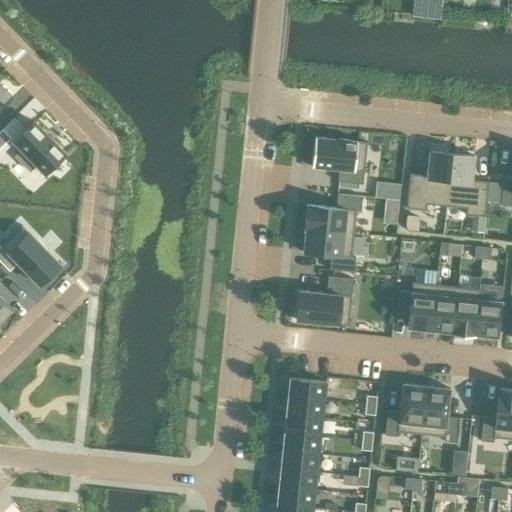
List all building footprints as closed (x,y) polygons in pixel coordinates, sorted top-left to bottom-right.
[(441,0),(427,0),(426,18),(440,19),(441,0)] [(0,85),(0,108),(11,97),(0,85)] [(25,129),(13,141),(21,149),(15,157),(29,172),(36,165),(45,174),(66,154),(34,121),(25,129)] [(2,129),(0,130),(0,146),(9,137),(2,129)] [(362,184),(367,142),(315,137),(312,166),(339,169),(338,182),(362,184)] [(498,150),(498,170),(510,170),(510,150),(498,150)] [(446,206),(452,154),(429,151),(427,175),(410,174),(406,208),(425,210),(426,204),(446,206)] [(485,216),(488,182),(471,180),(474,156),(452,154),(446,206),(466,208),(466,214),(472,215),(485,216)] [(382,196),(381,221),(395,222),(397,181),(373,179),(372,196),(382,196)] [(511,181),(503,180),(500,205),(511,205),(511,181)] [(306,228),(354,233),(356,210),(361,211),(362,196),(337,194),(336,208),(307,205),(304,229),(305,229),(306,228)] [(472,215),(471,231),(483,232),(485,216),(472,215)] [(418,232),(419,217),(406,216),(405,227),(408,231),(418,232)] [(1,246),(0,246),(0,261),(9,271),(18,262),(40,285),(60,265),(22,225),(1,245),(1,246)] [(305,229),(303,252),(331,255),(329,269),(354,272),(356,257),(351,257),(354,233),(306,228),(305,229)] [(439,254),(447,255),(448,243),(440,242),(439,254)] [(482,255),(483,247),(475,246),(474,254),(474,258),(482,259),(482,255)] [(483,247),(482,259),(490,260),(491,248),(483,247)] [(328,276),(326,293),(299,290),(296,320),(348,326),(353,279),(328,276)] [(0,320),(12,308),(0,295),(0,280),(1,279),(0,278),(0,320)] [(411,292),(399,291),(396,315),(409,317),(408,328),(431,330),(436,285),(412,282),(411,292)] [(453,333),(457,287),(436,285),(431,330),(452,333),(453,333)] [(478,299),(479,299),(480,290),(457,287),(453,333),(452,333),(451,334),(475,336),(475,335),(474,335),(478,299)] [(475,335),(498,337),(501,301),(479,299),(478,299),(474,335),(475,335)] [(326,382),(290,378),(288,396),(324,400),(326,382)] [(421,434),(426,386),(402,384),(399,412),(387,410),(385,435),(398,436),(398,431),(421,434)] [(479,385),(478,405),(489,405),(490,386),(479,385)] [(459,418),(447,417),(450,389),(426,386),(421,434),(444,436),(444,441),(457,442),(459,418)] [(511,389),(498,388),(495,417),(483,416),(480,441),(493,442),(494,438),(511,439),(511,389)] [(365,404),(376,405),(377,397),(366,395),(365,404)] [(288,396),(286,414),(322,418),(324,400),(288,396)] [(376,405),(365,404),(364,414),(375,415),(376,405)] [(320,436),(322,418),(286,414),(284,432),(320,436)] [(362,440),(372,442),(373,432),(362,431),(362,440)] [(284,432),(283,451),(318,454),(320,436),(284,432)] [(372,442),(362,440),(361,450),(371,451),(372,442)] [(316,472),(318,454),(283,451),(281,469),(316,472)] [(368,478),(369,468),(359,467),(358,477),(368,478)] [(465,469),(452,468),(451,475),(464,476),(465,469)] [(315,491),(316,472),(281,469),(279,487),(315,491)] [(368,478),(358,477),(357,486),(367,487),(368,478)] [(404,489),(412,490),(413,478),(405,477),(404,489)] [(421,479),(413,478),(412,490),(420,491),(421,479)] [(447,494),(455,495),(456,483),(448,482),(447,494)] [(456,483),(455,495),(463,496),(464,483),(456,483)] [(498,499),(499,487),(491,486),(490,498),(498,499)] [(279,487),(277,505),(313,509),(315,491),(279,487)] [(499,487),(498,499),(506,500),(507,488),(499,487)] [(354,511),(364,511),(366,504),(355,503),(354,511)]
